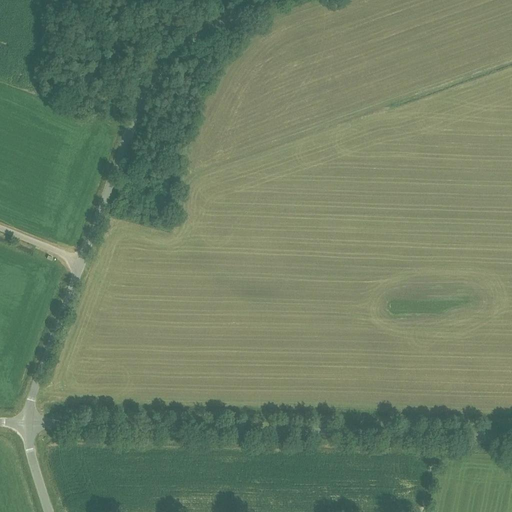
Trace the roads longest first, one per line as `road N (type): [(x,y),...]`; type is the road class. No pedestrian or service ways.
road 1 (unclassified): [(28,423),(36,383),(158,73),(213,27),(280,0)]
road 2 (unclassified): [(28,423),(511,437)]
